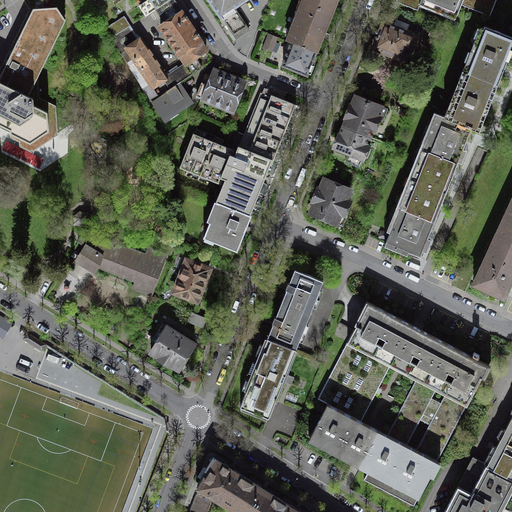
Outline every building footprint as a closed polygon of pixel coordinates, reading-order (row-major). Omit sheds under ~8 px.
[(146,15),(167,0),(136,0),(140,6),(146,15)] [(172,0),(167,0),(146,15),(156,8),(166,23),(160,27),(161,27),(182,13),(180,10),(172,0)] [(209,0),(220,17),(221,16),(229,27),(228,28),(231,32),(234,36),(236,39),(249,31),(234,8),(245,0),(209,0)] [(304,0),(303,2),(331,13),(336,0),(304,0)] [(407,0),(419,5),(420,5),(421,1),(456,15),(457,15),(462,1),(490,12),(495,0),(407,0)] [(331,13),(303,2),(288,41),(292,43),(315,52),(321,39),(322,39),(323,36),(324,33),(324,32),(331,13)] [(58,135),(56,106),(39,97),(37,79),(66,20),(57,7),(33,9),(0,75),(0,124),(10,129),(10,133),(39,147),(58,135)] [(179,55),(200,41),(191,27),(182,13),(161,27),(179,55)] [(137,42),(132,35),(127,27),(130,25),(124,16),(106,28),(141,87),(148,104),(152,101),(159,97),(152,87),(164,79),(164,78),(139,41),(137,42)] [(379,36),(374,48),(400,58),(406,60),(416,36),(405,32),(408,25),(396,20),(395,23),(393,27),(384,23),(379,36)] [(511,37),(485,26),(466,72),(498,85),(503,73),(511,48),(511,37)] [(277,37),(269,34),(264,48),(268,49),(271,51),(277,37)] [(201,43),(200,41),(179,55),(185,64),(192,75),(201,68),(195,58),(207,50),(201,43)] [(312,62),(315,52),(292,43),(290,46),(283,65),(307,75),(312,62)] [(164,78),(164,79),(170,89),(179,83),(192,75),(185,64),(174,71),(164,78)] [(493,97),(498,85),(466,72),(448,118),(437,114),(480,131),(493,97)] [(205,96),(224,103),(223,107),(232,110),(242,86),(228,80),(214,74),(210,83),(203,81),(197,96),(204,99),(205,96)] [(186,93),(179,83),(170,89),(159,97),(152,101),(165,120),(192,102),(186,93)] [(271,97),(261,93),(240,146),(238,146),(234,156),(233,156),(233,155),(232,154),(234,150),(194,134),(184,159),(189,161),(186,169),(220,183),(222,178),(225,179),(216,201),(251,215),(250,214),(264,178),(270,164),(271,165),(295,105),(272,95),(271,97)] [(344,127),(369,137),(372,128),(374,129),(379,118),(382,120),(386,109),(381,107),(356,97),(352,106),(351,106),(348,112),(346,118),(347,118),(344,127)] [(423,149),(458,163),(465,144),(472,128),(479,132),(480,131),(437,114),(423,149)] [(366,145),(369,137),(344,127),(341,135),(339,134),(337,141),(334,147),(349,153),(346,161),(359,166),(362,158),(363,158),(363,157),(365,158),(367,157),(370,150),(369,147),(367,147),(368,146),(366,145)] [(39,147),(10,133),(10,137),(19,141),(19,146),(31,153),(39,147)] [(458,163),(423,149),(412,178),(446,192),(453,174),(458,163)] [(442,203),(446,192),(412,178),(400,207),(434,221),(442,203)] [(315,202),(310,213),(343,226),(348,215),(344,214),(349,202),(346,200),(350,189),(324,179),(320,190),(318,189),(315,195),(313,201),(315,202)] [(246,227),(251,215),(216,201),(216,202),(218,202),(211,221),(210,221),(203,237),(205,238),(206,237),(214,240),(213,241),(237,251),(246,227)] [(511,201),(494,241),(511,249),(511,201)] [(430,232),(434,221),(400,207),(386,242),(421,256),(430,232)] [(87,213),(80,212),(77,214),(74,217),(73,224),(86,225),(87,213)] [(146,255),(91,233),(83,245),(85,246),(76,260),(85,265),(94,271),(98,265),(136,280),(133,288),(151,295),(166,255),(148,248),(146,255)] [(511,278),(511,249),(494,241),(475,282),(474,282),(474,283),(503,297),(511,278)] [(174,291),(197,300),(200,292),(203,291),(205,286),(204,283),(209,269),(187,260),(184,266),(183,266),(181,271),(179,277),(180,277),(174,291)] [(287,289),(281,303),(309,314),(322,281),(323,281),(323,280),(295,269),(294,270),(295,270),(290,283),(288,282),(287,286),(286,289),(287,289)] [(390,364),(411,324),(398,317),(367,301),(355,324),(357,324),(347,342),(390,364)] [(296,348),(309,314),(281,303),(276,317),(275,316),(273,319),(272,323),(273,323),(268,336),(268,337),(296,348)] [(192,312),(192,313),(191,312),(188,321),(202,327),(204,323),(206,318),(205,318),(205,317),(192,312)] [(0,315),(0,335),(3,338),(7,331),(12,323),(0,315)] [(449,344),(411,324),(390,364),(391,365),(417,378),(436,389),(446,394),(467,405),(481,377),(485,379),(491,366),(449,344)] [(167,326),(151,351),(160,357),(159,358),(164,361),(169,364),(170,363),(178,369),(195,343),(167,326)] [(26,334),(23,338),(43,350),(48,343),(28,331),(26,334)] [(282,383),(296,348),(268,337),(240,406),(241,406),(242,405),(251,408),(250,410),(269,417),(282,383)] [(377,391),(391,365),(390,364),(347,342),(318,398),(327,403),(361,421),(377,391)] [(446,394),(441,403),(431,398),(436,389),(417,378),(402,407),(387,434),(407,445),(420,419),(429,425),(416,450),(437,461),(467,405),(446,394)] [(347,460),(352,462),(361,467),(379,431),(361,421),(327,403),(308,439),(347,460)] [(511,416),(501,438),(511,443),(511,416)] [(387,434),(379,431),(361,467),(363,468),(367,470),(369,471),(364,480),(414,506),(430,475),(433,476),(440,462),(437,461),(416,450),(407,445),(387,434)] [(487,464),(511,477),(511,443),(501,438),(487,464)] [(200,484),(189,511),(207,511),(213,496),(230,506),(247,478),(232,468),(213,457),(206,468),(209,470),(200,484)] [(511,477),(487,464),(473,457),(444,511),(500,511),(503,507),(499,505),(511,480),(511,477)] [(239,511),(271,511),(280,499),(264,488),(247,478),(230,506),(239,511)] [(301,511),(297,509),(280,499),(271,511),(301,511)]
